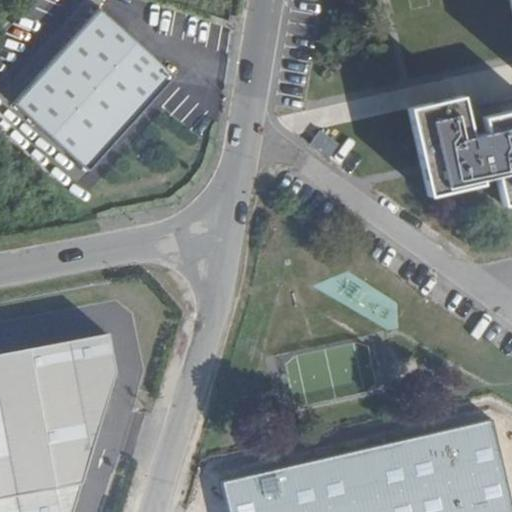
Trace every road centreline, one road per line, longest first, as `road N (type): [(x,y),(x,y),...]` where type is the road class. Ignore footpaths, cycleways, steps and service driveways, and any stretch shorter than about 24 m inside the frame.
road 1 (residential): [(246,118),(511,307)]
road 2 (unclassified): [(152,511),(213,313),(228,226)]
road 3 (residential): [(0,272),(228,226)]
